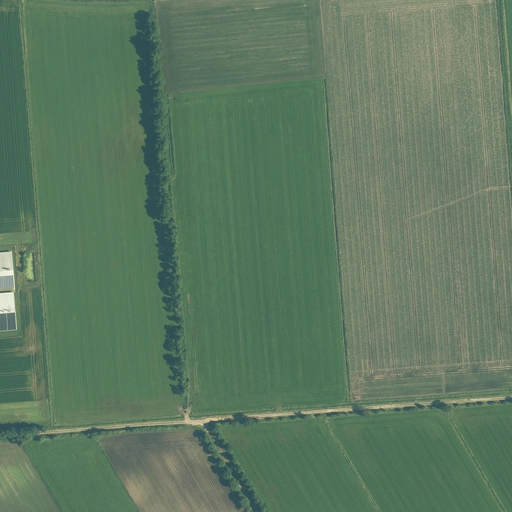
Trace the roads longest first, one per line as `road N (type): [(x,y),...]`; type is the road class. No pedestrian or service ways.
road 1 (track): [(257,511),(203,420),(0,436)]
road 2 (track): [(511,398),(203,420)]
